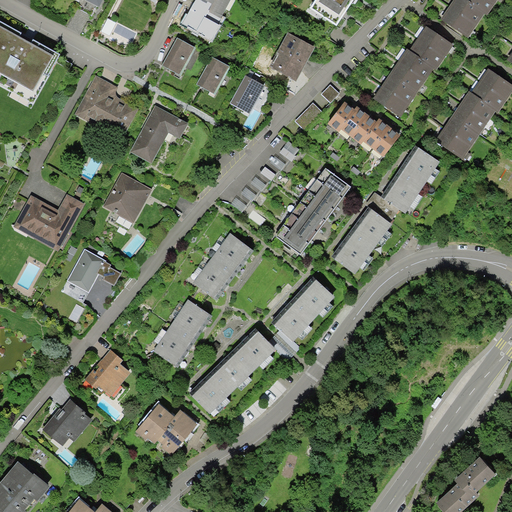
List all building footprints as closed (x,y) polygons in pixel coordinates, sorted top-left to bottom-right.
[(101,0),(69,0),(78,5),(81,0),(97,9),(101,0)] [(230,0),(194,0),(181,25),(212,42),(226,17),(222,16),(230,0)] [(312,0),(306,10),(334,28),(352,0),(312,0)] [(451,0),(439,17),(466,36),(492,0),(451,0)] [(61,56),(0,22),(0,88),(8,93),(6,98),(30,111),(61,56)] [(406,49),(371,97),(398,117),(451,46),(427,29),(410,52),(406,49)] [(288,32),(278,50),(305,65),(315,47),(288,32)] [(193,49),(175,40),(160,68),(178,77),(193,49)] [(296,81),(305,65),(278,50),(269,66),(296,81)] [(228,68),(209,58),(194,87),(212,97),(228,68)] [(511,86),(485,68),(433,141),(462,162),(511,90),(511,86)] [(118,88),(94,77),(74,116),(121,139),(137,108),(114,97),(118,88)] [(261,86),(244,77),(228,106),(245,116),(261,86)] [(330,85),(319,94),(328,104),(338,95),(330,85)] [(312,103),(293,121),(302,131),(321,113),(312,103)] [(352,111),(342,103),(324,126),(343,142),(347,137),(359,147),(361,144),(380,159),(399,136),(377,119),(374,123),(355,107),(352,111)] [(186,126),(154,109),(130,153),(151,164),(167,135),(178,141),(186,126)] [(283,147),(278,153),(289,162),(293,156),(283,147)] [(438,162),(416,148),(382,199),(402,214),(438,162)] [(339,159),(331,153),(328,158),(336,164),(339,159)] [(283,165),(273,157),(268,163),(279,171),(283,165)] [(274,176),(263,168),(259,173),(269,182),(274,176)] [(360,173),(352,168),(349,172),(356,178),(360,173)] [(324,169),(273,235),(298,254),(349,188),(324,169)] [(151,190),(119,173),(100,207),(132,225),(151,190)] [(264,186),(253,177),(248,183),(259,192),(264,186)] [(254,195),(242,185),(236,191),(248,202),(254,195)] [(380,198),(372,193),(363,206),(390,224),(397,213),(378,200),(380,198)] [(57,210),(29,195),(11,229),(57,254),(83,204),(65,195),(57,210)] [(245,206),(234,197),(229,203),(240,212),(245,206)] [(390,227),(369,211),(332,260),(353,276),(390,227)] [(248,249),(229,234),(192,284),(211,298),(248,249)] [(106,262),(81,250),(65,282),(90,295),(106,262)] [(313,281),(271,326),(277,332),(290,345),(293,342),(332,300),(313,281)] [(207,315),(186,301),(152,352),(172,366),(207,315)] [(272,336),(265,342),(287,365),(295,357),(302,351),(293,342),(290,345),(277,332),(272,336)] [(255,333),(189,396),(207,415),(273,352),(255,333)] [(121,361),(107,350),(81,380),(92,390),(97,387),(107,396),(127,373),(117,365),(121,361)] [(66,399),(39,432),(59,448),(67,438),(73,443),(92,420),(66,399)] [(158,406),(132,432),(149,449),(155,442),(167,454),(194,425),(179,411),(171,419),(158,406)] [(477,458),(451,480),(455,485),(434,503),(441,511),(461,511),(477,498),(472,493),(492,475),(477,458)] [(15,461),(0,478),(0,511),(25,511),(46,488),(15,461)] [(77,499),(66,511),(111,511),(98,502),(92,510),(77,499)]
